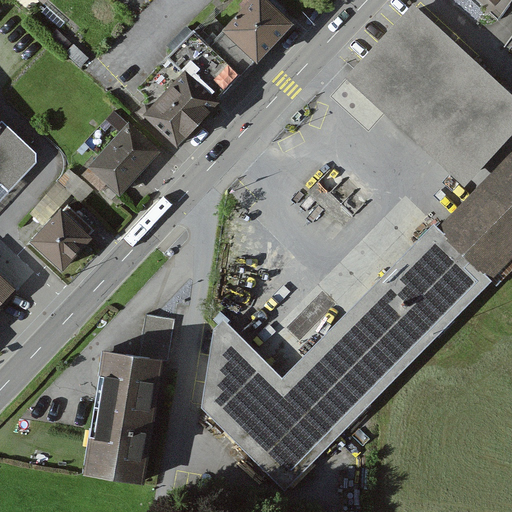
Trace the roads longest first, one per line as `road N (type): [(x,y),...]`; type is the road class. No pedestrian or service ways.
road 1 (residential): [(187,193),(208,229),(160,511)]
road 2 (secondary): [(187,193),(0,391)]
road 3 (secondary): [(368,0),(187,193)]
